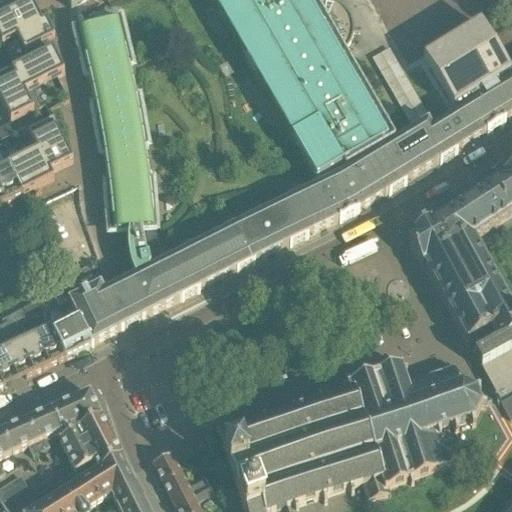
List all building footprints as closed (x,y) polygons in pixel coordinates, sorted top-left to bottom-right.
[(67,0),(71,11),(77,7),(88,0),(209,0),(309,173),(311,178),(311,180),(313,179),(316,184),(330,177),(333,182),(337,180),(381,153),(379,148),(393,140),(394,141),(395,141),(344,53),(346,51),(347,49),(349,47),(350,44),(351,41),(352,38),(353,35),(353,32),(353,29),(352,26),(351,23),(350,20),(349,17),(347,15),(347,14),(345,12),(343,10),(340,8),(338,6),(335,5),(332,4),(329,3),(326,3),(323,2),(320,3),(317,3),(315,4),(313,0),(67,0)] [(69,304),(91,349),(92,349),(93,349),(93,348),(93,347),(115,336),(121,334),(121,333),(122,334),(123,333),(123,332),(124,332),(126,331),(127,331),(138,325),(139,324),(141,323),(142,323),(144,322),(145,321),(153,317),(159,314),(180,304),(181,304),(183,303),(184,302),(196,296),(198,295),(198,296),(200,295),(199,293),(200,293),(234,276),(236,275),(236,277),(238,276),(238,275),(239,275),(252,268),(252,269),(253,268),(255,268),(254,266),(255,265),(288,249),(289,249),(290,250),(291,250),(291,249),(292,248),(305,242),(306,242),(308,241),(307,240),(308,239),(337,225),(338,224),(339,226),(341,225),(341,224),(342,224),(356,217),(357,217),(359,216),(358,214),(359,214),(385,197),(386,197),(388,196),(389,198),(390,197),(390,196),(391,196),(403,188),(404,188),(405,188),(406,187),(405,185),(406,185),(437,166),(439,165),(440,167),(441,166),(441,165),(442,165),(454,157),(455,157),(456,157),(457,156),(456,154),(457,154),(484,137),(486,136),(487,138),(489,137),(488,136),(502,128),(503,128),(505,127),(504,125),(505,124),(511,119),(511,0),(401,0),(428,43),(490,5),(487,0),(511,0),(511,82),(499,91),(498,90),(485,99),(457,117),(432,132),(428,124),(381,153),(337,180),(333,182),(317,190),(234,230),(233,230),(225,234),(171,262),(159,267),(156,269),(149,273),(148,270),(150,270),(148,259),(146,260),(141,234),(155,233),(156,233),(156,231),(152,183),(150,184),(145,150),(148,149),(139,100),(136,101),(130,70),(132,69),(120,21),(117,22),(111,23),(78,31),(77,31),(74,32),(86,80),(89,80),(95,109),(92,109),(101,158),(104,157),(108,187),(105,187),(109,237),(129,235),(128,241),(128,242),(128,247),(128,248),(128,255),(129,261),(131,267),(132,272),(133,274),(135,280),(120,288),(121,289),(120,289),(109,295),(105,297),(101,290),(100,288),(99,289),(71,303),(69,304)] [(24,6),(0,17),(0,42),(1,45),(17,37),(24,53),(39,45),(45,58),(52,54),(46,42),(53,39),(45,22),(41,24),(31,2),(24,6)] [(425,61),(423,62),(457,117),(485,99),(498,90),(499,91),(511,82),(511,79),(492,46),(480,27),(478,29),(425,61)] [(390,49),(374,58),(399,101),(415,92),(390,49)] [(45,58),(12,74),(28,105),(36,101),(32,92),(63,76),(52,54),(45,58)] [(12,74),(0,79),(0,103),(10,125),(32,114),(28,105),(12,74)] [(36,101),(28,105),(32,114),(40,110),(36,101)] [(11,125),(3,129),(8,139),(15,135),(11,125)] [(52,125),(29,136),(38,155),(48,177),(49,176),(72,165),(52,125)] [(19,141),(27,136),(24,131),(16,135),(19,141)] [(0,195),(6,206),(23,197),(9,169),(0,150),(0,195)] [(38,155),(9,169),(23,197),(53,183),(49,176),(48,177),(38,155)] [(511,173),(499,182),(499,183),(434,225),(434,224),(409,240),(410,242),(408,244),(421,269),(424,268),(466,346),(490,333),(496,346),(475,358),(498,403),(511,395),(511,311),(474,242),(511,217),(511,173)] [(43,317),(50,331),(65,362),(91,349),(69,304),(68,304),(43,317)] [(33,305),(30,307),(36,320),(42,317),(36,305),(34,306),(33,305)] [(30,307),(24,310),(30,322),(36,320),(30,307)] [(23,311),(19,313),(25,325),(30,322),(24,310),(22,311),(23,311)] [(19,313),(14,316),(20,328),(25,325),(19,313)] [(4,322),(6,325),(10,323),(13,331),(20,328),(14,316),(1,322),(2,323),(4,322)] [(6,325),(3,327),(7,336),(14,332),(13,331),(10,323),(6,325)] [(50,331),(35,338),(50,369),(65,362),(50,331)] [(7,351),(4,353),(18,384),(35,376),(20,345),(14,332),(7,336),(3,338),(6,344),(4,345),(7,351)] [(35,338),(20,345),(35,376),(50,369),(35,338)] [(0,384),(3,391),(18,384),(4,353),(1,354),(0,352),(0,384)] [(414,404),(408,388),(402,372),(410,370),(409,367),(401,369),(399,364),(396,365),(398,371),(381,377),(379,371),(375,372),(377,378),(351,387),(349,381),(345,382),(347,388),(342,390),(343,394),(348,392),(350,397),(322,407),(320,401),(318,402),(320,408),(296,416),(294,410),(291,411),(293,417),(267,426),(265,420),(261,421),(264,427),(239,435),(237,430),(219,436),(216,435),(215,437),(218,438),(238,498),(237,498),(238,501),(239,501),(243,511),(297,511),(296,509),(322,501),(324,506),(327,506),(325,499),(349,492),(351,498),(354,497),(352,490),(362,487),(367,502),(366,503),(368,505),(369,503),(387,498),(389,499),(390,497),(389,496),(387,490),(409,483),(410,487),(413,486),(412,482),(451,468),(454,469),(455,467),(453,466),(449,455),(454,453),(455,455),(456,454),(455,452),(457,449),(459,449),(459,447),(457,447),(455,443),(457,440),(455,439),(454,441),(451,439),(450,436),(449,437),(449,439),(441,441),(440,440),(441,439),(439,434),(453,430),(454,435),(458,434),(456,429),(469,425),(471,430),(475,429),(473,424),(479,411),(485,412),(485,408),(480,407),(476,396),(480,393),(477,390),(473,394),(461,388),(414,404)] [(429,380),(408,388),(414,404),(461,388),(459,383),(457,383),(454,373),(454,370),(452,370),(451,373),(434,379),(430,377),(429,380)] [(62,442),(101,420),(89,396),(51,414),(59,436),(62,442)] [(59,436),(51,414),(23,426),(39,458),(49,451),(48,451),(44,443),(59,436)] [(94,465),(116,451),(117,450),(116,449),(115,450),(101,420),(62,442),(58,443),(75,476),(94,465)] [(39,458),(23,426),(2,435),(12,457),(28,450),(33,460),(32,461),(33,462),(39,458)] [(0,462),(12,457),(2,435),(0,435),(0,481),(4,479),(4,478),(3,478),(0,472),(0,462)] [(152,467),(163,487),(181,477),(176,467),(193,459),(188,449),(171,458),(159,463),(152,467)] [(146,511),(140,498),(122,462),(122,460),(121,461),(116,451),(94,465),(98,474),(37,511),(146,511)] [(22,476),(4,486),(11,501),(30,491),(22,476)] [(163,487),(172,506),(208,488),(203,479),(186,488),(181,477),(163,487)] [(172,506),(175,511),(198,511),(195,506),(212,497),(208,488),(172,506)]
